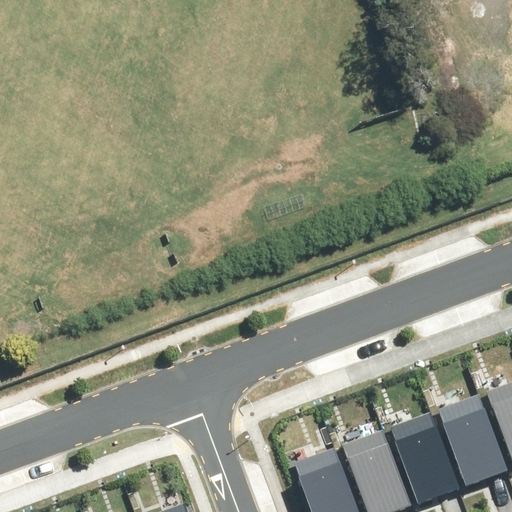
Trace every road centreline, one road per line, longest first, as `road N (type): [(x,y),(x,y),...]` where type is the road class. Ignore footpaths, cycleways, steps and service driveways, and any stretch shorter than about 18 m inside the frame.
road 1 (residential): [(186,383),(511,257)]
road 2 (residential): [(0,451),(186,383)]
road 3 (residential): [(186,383),(236,511)]
